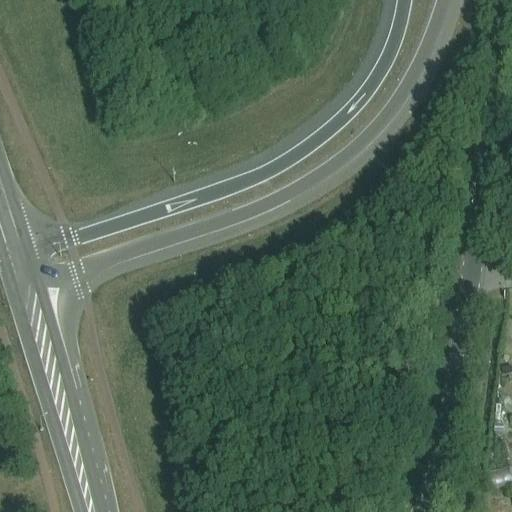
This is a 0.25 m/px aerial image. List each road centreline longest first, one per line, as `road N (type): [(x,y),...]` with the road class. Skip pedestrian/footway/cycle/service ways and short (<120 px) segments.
road 1 (motorway): [(24,286),(278,200),(334,167),(407,83),(441,0)]
road 2 (motorway): [(404,0),(387,58),(350,111),(315,143),(196,198),(16,257)]
road 3 (unclassified): [(469,281),(509,0)]
road 4 (unclassified): [(469,281),(442,456),(423,511)]
road 5 (tertiary): [(24,286),(91,511)]
